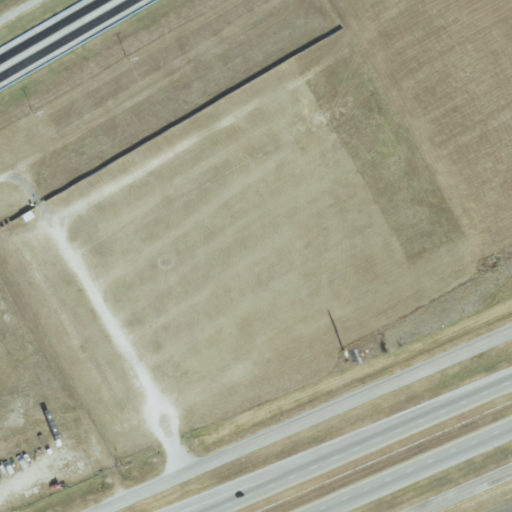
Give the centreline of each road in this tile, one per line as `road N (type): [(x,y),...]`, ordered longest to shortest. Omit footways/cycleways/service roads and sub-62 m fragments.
road 1 (tertiary): [(511,332),(101,511)]
road 2 (motorway): [(511,379),(174,511)]
road 3 (motorway): [(511,380),(210,511)]
road 4 (motorway): [(318,511),(511,428)]
